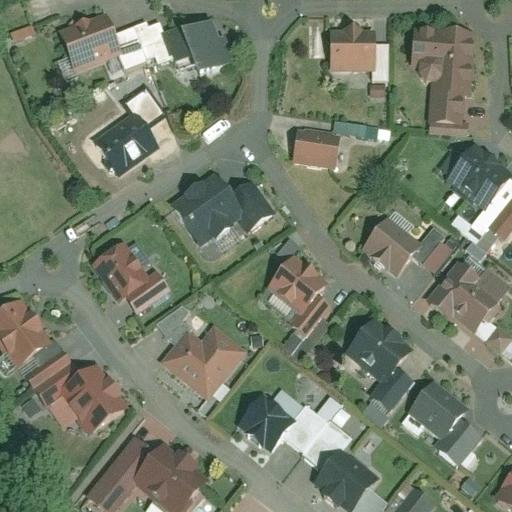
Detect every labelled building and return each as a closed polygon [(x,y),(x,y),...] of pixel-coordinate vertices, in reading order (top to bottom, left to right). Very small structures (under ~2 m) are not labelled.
[(77,74),(123,57),(116,36),(109,17),(63,33),(77,74)] [(130,78),(176,62),(167,36),(162,21),(116,36),(123,57),(130,78)] [(195,63),(200,79),(237,67),(227,40),(222,42),(216,26),(186,36),(195,63)] [(10,44),(32,38),(30,30),(8,35),(10,44)] [(178,69),(195,63),(186,36),(184,30),(167,36),(176,62),(178,69)] [(472,100),(477,35),(417,30),(414,68),(420,69),(420,73),(420,79),(427,84),(432,84),(431,97),(434,97),(466,100),(472,100)] [(333,72),(377,72),(377,47),(377,33),(333,33),(333,72)] [(391,47),(377,47),(377,72),(377,84),(391,84),(391,47)] [(137,115),(149,133),(172,117),(150,87),(128,102),(137,115)] [(466,100),(434,97),(431,127),(464,130),(466,100)] [(96,144),(121,180),(162,151),(149,133),(137,115),(96,144)] [(338,124),(336,138),(342,138),(380,142),(382,128),(338,124)] [(298,133),(294,164),(338,170),(342,138),(336,138),(298,133)] [(446,180),(488,214),(511,183),(511,170),(476,142),(446,180)] [(173,206),(202,248),(246,217),(232,196),(218,175),(173,206)] [(253,182),(232,196),(246,217),(256,231),(277,216),(253,182)] [(481,223),(492,231),(511,206),(511,183),(488,214),(481,223)] [(511,229),(511,206),(492,231),(503,241),(511,229)] [(363,252),(398,280),(417,257),(425,246),(390,218),(363,252)] [(425,246),(417,257),(428,265),(448,239),(438,231),(425,246)] [(95,266),(122,305),(129,300),(153,284),(126,244),(95,266)] [(295,258),(269,290),(303,317),(318,299),(329,285),(295,258)] [(431,300),(476,335),(505,298),(461,263),(431,300)] [(153,284),(129,300),(140,316),(173,293),(162,278),(153,284)] [(0,311),(0,338),(22,370),(55,347),(21,298),(0,311)] [(333,311),(318,299),(303,317),(295,328),(310,340),(333,311)] [(166,348),(190,331),(177,311),(152,328),(166,348)] [(414,352),(376,322),(349,356),(387,386),(398,372),(414,352)] [(164,366),(211,403),(251,354),(217,327),(204,343),(191,333),(164,366)] [(511,336),(502,329),(489,344),(504,356),(511,345),(511,336)] [(22,370),(38,393),(75,368),(59,345),(55,347),(22,370)] [(63,395),(84,381),(75,368),(38,393),(47,406),(63,395)] [(93,438),(132,412),(102,368),(84,381),(63,395),(93,438)] [(418,387),(398,372),(387,386),(375,401),(395,416),(418,387)] [(471,412),(435,383),(411,413),(448,442),(463,422),(471,412)] [(285,438),(297,423),(265,396),(240,426),(272,453),(285,438)] [(285,438),(327,474),(345,452),(353,442),(311,407),(297,423),(285,438)] [(484,439),(463,422),(448,442),(439,453),(460,470),(484,439)] [(111,511),(136,483),(158,456),(139,440),(89,500),(103,511),(111,511)] [(171,511),(186,511),(212,482),(167,445),(158,456),(136,483),(171,511)] [(317,485),(349,511),(355,511),(374,491),(381,483),(345,452),(327,474),(317,485)] [(511,479),(496,499),(511,511),(511,479)] [(374,491),(355,511),(384,511),(390,505),(374,491)] [(398,511),(430,511),(434,508),(416,492),(398,511)]
